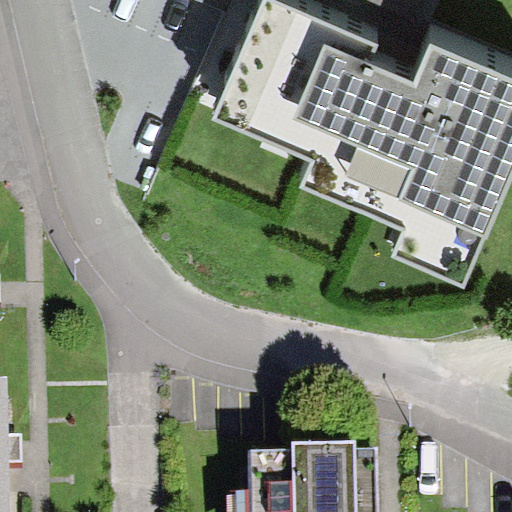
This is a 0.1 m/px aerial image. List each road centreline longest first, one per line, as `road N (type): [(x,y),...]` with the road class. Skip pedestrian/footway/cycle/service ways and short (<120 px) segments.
road 1 (residential): [(25,0),(81,210),(155,311),(255,357)]
road 2 (track): [(511,424),(409,387),(255,357)]
